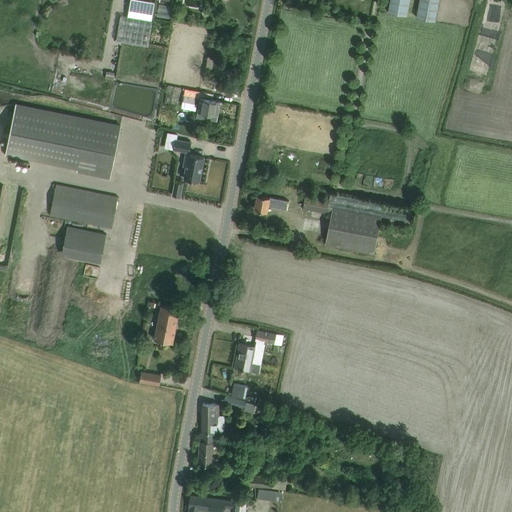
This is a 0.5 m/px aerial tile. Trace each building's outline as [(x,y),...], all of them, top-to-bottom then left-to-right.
[(407,15),(409,0),(389,0),(388,12),(407,15)] [(435,20),(438,0),(419,0),(416,17),(435,20)] [(168,85),(164,103),(170,104),(171,104),(174,86),(168,85)] [(198,91),(185,88),(182,101),(195,103),(198,91)] [(200,96),(196,114),(217,118),(220,100),(200,96)] [(110,179),(121,124),(16,102),(5,154),(77,169),(76,172),(110,179)] [(191,142),(181,140),(177,139),(178,133),(167,132),(165,147),(186,151),(183,165),(186,166),(183,178),(199,181),(204,156),(189,154),(191,142)] [(172,195),(180,196),(183,183),(175,181),(172,195)] [(111,228),(118,196),(56,183),(50,215),(111,228)] [(265,184),(264,195),(276,196),(278,185),(265,184)] [(411,207),(331,192),(328,205),(408,220),(411,207)] [(257,194),(254,209),(266,211),(267,205),(274,206),(287,209),(288,200),(282,199),(257,194)] [(325,244),(334,246),(374,253),(381,216),(328,205),(329,201),(305,196),(303,208),(330,213),(325,244)] [(61,254),(87,259),(100,262),(106,233),(67,225),(61,254)] [(154,324),(157,325),(154,339),(172,342),(179,308),(161,305),(157,322),(154,321),(154,324)] [(255,339),(274,343),(276,333),(257,329),(255,339)] [(241,369),(250,371),(255,346),(239,343),(236,357),(238,357),(236,366),(235,366),(234,367),(241,368),(241,369)] [(166,374),(168,364),(148,360),(146,370),(166,374)] [(159,385),(161,374),(141,371),(139,382),(159,385)] [(226,395),(223,402),(245,409),(247,401),(226,395)] [(202,403),(202,432),(213,432),(224,432),(224,415),(217,414),(217,403),(202,403)] [(213,440),(213,432),(202,432),(202,440),(199,440),(198,463),(208,463),(219,464),(220,441),(213,440)] [(243,472),(241,485),(251,486),(251,485),(255,486),(283,489),(286,489),(286,480),(284,480),(272,479),(272,475),(243,472)] [(258,488),(257,497),(274,499),(276,490),(258,488)] [(189,506),(188,511),(198,511),(199,508),(223,511),(223,506),(231,507),(230,508),(230,510),(238,511),(239,502),(245,503),(246,497),(240,497),(232,496),(232,500),(200,496),(191,494),(189,506)] [(268,511),(269,511),(278,511),(279,503),(269,501),(268,511)]
